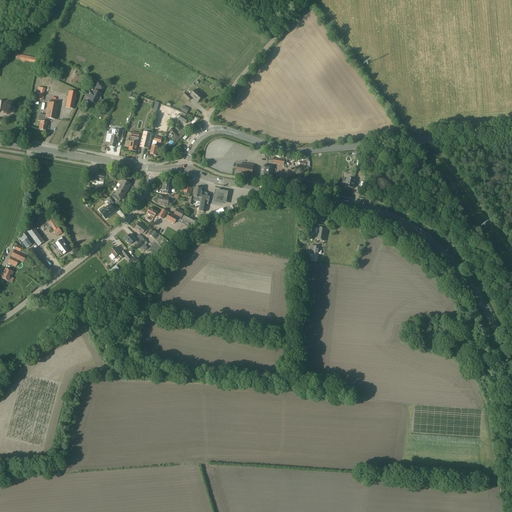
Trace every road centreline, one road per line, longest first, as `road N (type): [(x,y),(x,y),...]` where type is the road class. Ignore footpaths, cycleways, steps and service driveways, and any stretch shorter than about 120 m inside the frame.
road 1 (secondary): [(511,369),(483,303),(429,238),(373,209),(184,168)]
road 2 (tertiary): [(184,168),(196,139),(219,129),(294,151),(511,131)]
road 3 (unclassified): [(0,320),(119,228),(154,169)]
road 4 (track): [(303,0),(205,117),(209,131)]
road 5 (secondary): [(154,169),(0,142)]
road 6 (track): [(511,254),(430,138)]
road 7 (track): [(28,300),(84,305),(118,370)]
